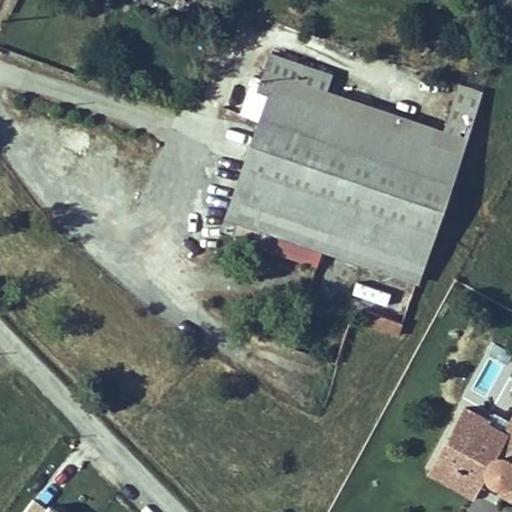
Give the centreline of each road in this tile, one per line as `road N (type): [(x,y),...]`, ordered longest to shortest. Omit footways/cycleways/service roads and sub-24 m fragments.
road 1 (unknown): [(0,50),(189,116),(214,108),(254,51),(288,34),(329,45),(386,80)]
road 2 (unclassified): [(177,511),(0,329)]
